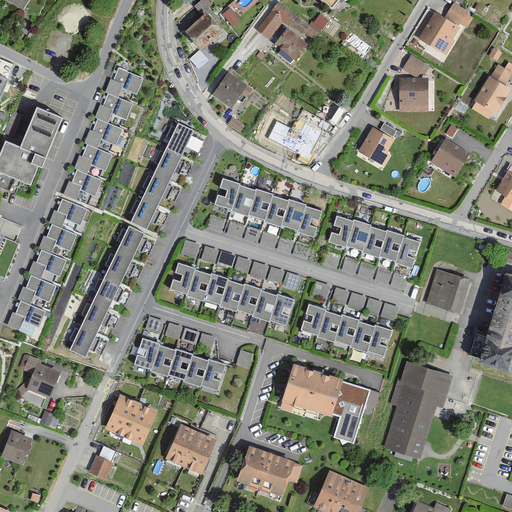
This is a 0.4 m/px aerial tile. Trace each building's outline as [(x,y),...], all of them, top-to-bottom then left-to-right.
[(6,0),(23,10),(28,0),(6,0)] [(277,0),(254,30),(265,39),(281,18),(312,42),(319,33),(277,0)] [(468,11),(454,3),(445,17),(459,26),(461,24),(466,27),(473,17),(467,14),(468,11)] [(233,25),(241,17),(230,5),(223,13),(233,25)] [(435,12),(419,38),(446,55),(455,40),(453,39),(460,28),(435,12)] [(207,13),(185,32),(202,51),(224,32),(207,13)] [(307,47),(285,29),(268,50),(291,68),(307,47)] [(411,53),(401,67),(414,75),(423,61),(411,53)] [(511,72),(498,64),(474,102),(500,118),(511,98),(511,72)] [(137,95),(144,78),(119,68),(114,80),(111,79),(105,93),(109,94),(118,98),(122,88),(137,95)] [(250,90),(224,72),(210,92),(235,110),(250,90)] [(0,99),(8,80),(0,76),(0,99)] [(425,79),(396,79),(396,103),(425,103),(425,79)] [(127,121),(134,104),(118,98),(109,94),(104,106),(101,105),(95,118),(98,119),(108,123),(111,114),(127,121)] [(63,119),(37,108),(21,148),(6,141),(0,156),(0,173),(31,186),(39,168),(42,169),(63,119)] [(270,109),(257,132),(272,140),(285,117),(270,109)] [(244,127),(230,117),(225,124),(239,134),(244,127)] [(116,146),(123,129),(108,123),(98,119),(93,131),(90,130),(85,144),(88,145),(97,149),(101,140),(116,146)] [(302,122),(287,150),(310,163),(326,135),(302,122)] [(131,222),(147,230),(194,131),(179,123),(131,222)] [(373,124),(355,153),(385,171),(403,142),(373,124)] [(444,134),(427,163),(454,179),(471,151),(444,134)] [(106,171),(113,155),(97,149),(88,145),(83,157),(80,156),(75,169),(78,170),(87,174),(91,165),(106,171)] [(511,167),(495,193),(511,204),(511,167)] [(95,197),(102,181),(87,174),(78,170),(72,183),(69,182),(64,195),(76,200),(80,191),(95,197)] [(323,211),(223,178),(215,205),(314,237),(323,211)] [(80,226),(87,210),(63,200),(58,212),(55,210),(49,223),(52,225),(62,228),(65,220),(80,226)] [(206,229),(221,233),(226,219),(211,214),(206,229)] [(420,242),(337,216),(329,243),(412,269),(420,242)] [(227,234),(241,239),(246,225),(231,221),(227,234)] [(70,251),(77,235),(62,228),(52,225),(47,237),(44,236),(39,249),(42,250),(51,254),(55,245),(70,251)] [(70,350),(85,358),(145,234),(129,226),(70,350)] [(243,240),(257,244),(261,231),(248,227),(243,240)] [(259,245),(274,250),(279,236),(264,231),(259,245)] [(276,250),(290,255),(294,241),(281,237),(276,250)] [(181,254),(196,258),(200,245),(186,240),(181,254)] [(292,256),(307,260),(312,246),(297,242),(292,256)] [(201,260),(214,264),(219,251),(205,246),(201,260)] [(60,277),(66,261),(51,254),(42,250),(37,263),(34,261),(28,275),(31,276),(41,280),(44,271),(60,277)] [(221,251),(217,265),(232,270),(236,256),(221,251)] [(321,265),(336,269),(340,256),(326,252),(321,265)] [(252,261),(238,257),(234,270),(247,275),(252,261)] [(341,271),(355,275),(359,262),(346,258),(341,271)] [(254,262),(250,276),(264,280),(269,267),(254,262)] [(357,276),(372,281),(376,267),(362,262),(357,276)] [(295,300),(178,264),(170,290),(287,326),(295,300)] [(271,267),(267,281),(281,285),(285,271),(271,267)] [(374,281),(388,286),(392,272),(379,267),(374,281)] [(470,280),(437,270),(426,304),(460,314),(470,280)] [(302,277),(287,272),(283,286),(298,290),(302,277)] [(390,286),(405,291),(409,277),(395,273),(390,286)] [(511,372),(511,278),(498,275),(471,365),(511,377),(511,372)] [(49,302),(56,286),(41,280),(31,276),(26,288),(24,287),(18,300),(21,301),(30,305),(34,296),(49,302)] [(317,282),(313,295),(326,300),(330,286),(317,282)] [(336,288),(332,301),(345,306),(349,292),(336,288)] [(352,293),(347,306),(362,311),(367,297),(352,293)] [(369,298),(365,312),(378,316),(382,303),(369,298)] [(39,328),(46,312),(30,305),(21,301),(16,314),(13,312),(7,326),(19,331),(23,322),(39,328)] [(385,303),(381,317),(395,322),(400,308),(385,303)] [(393,331),(309,305),(301,331),(385,357),(393,331)] [(146,330),(160,334),(164,321),(149,317),(146,330)] [(165,336),(179,340),(182,327),(169,323),(165,336)] [(181,341),(196,345),(200,333),(185,328),(181,341)] [(198,346),(212,350),(216,338),(202,334),(198,346)] [(134,365),(217,391),(226,364),(143,338),(134,365)] [(236,365),(249,369),(253,354),(241,350),(236,365)] [(33,374),(27,389),(50,399),(61,372),(41,364),(42,361),(30,356),(23,371),(33,374)] [(450,373),(408,360),(380,450),(422,463),(450,373)] [(344,381),(294,366),(282,403),(332,418),(333,415),(340,417),(334,438),(354,444),(371,390),(343,382),(344,381)] [(158,411),(121,395),(105,429),(142,446),(158,411)] [(42,421),(55,426),(59,415),(46,411),(42,421)] [(217,441),(181,425),(166,459),(201,475),(217,441)] [(33,439),(12,431),(1,457),(23,466),(33,439)] [(294,461),(248,446),(236,481),(282,496),(294,461)] [(113,463),(96,456),(88,473),(106,481),(113,463)] [(355,511),(366,489),(329,472),(313,507),(324,511),(355,511)] [(503,507),(511,510),(511,496),(507,495),(503,507)] [(438,511),(415,502),(411,511),(438,511)]
